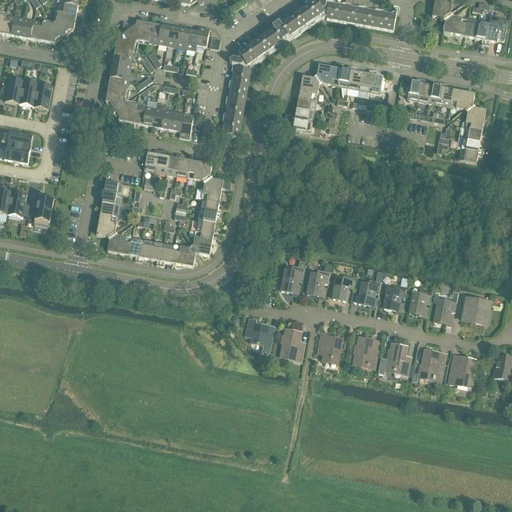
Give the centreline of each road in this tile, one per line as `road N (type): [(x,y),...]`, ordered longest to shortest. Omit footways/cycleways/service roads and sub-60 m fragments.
road 1 (tertiary): [(400,57),(322,47),(288,64),(270,95),(258,164)]
road 2 (residential): [(508,338),(480,348),(317,316)]
road 3 (tertiary): [(217,278),(188,290),(76,271)]
road 4 (residential): [(76,271),(103,134)]
road 5 (tertiary): [(258,164),(239,253),(217,278)]
